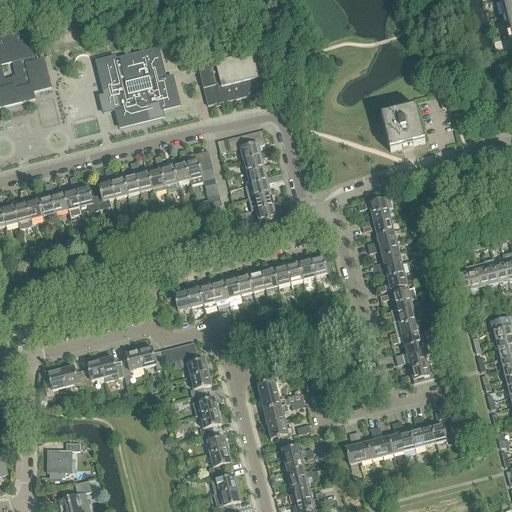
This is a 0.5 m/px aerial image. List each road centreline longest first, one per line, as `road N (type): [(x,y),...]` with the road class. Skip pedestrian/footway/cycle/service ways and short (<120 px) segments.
road 1 (residential): [(322,218),(302,198),(272,116),(0,181)]
road 2 (residential): [(322,218),(342,197),(511,143)]
road 3 (residential): [(146,282),(300,243),(322,218)]
road 4 (residential): [(27,360),(37,311),(146,282)]
road 5 (residential): [(23,504),(27,360)]
road 6 (residential): [(234,381),(368,346)]
road 7 (residential): [(368,346),(341,240),(322,218)]
road 8 (residential): [(267,511),(234,381)]
road 9 (residential): [(155,328),(27,360)]
road 10 (residential): [(234,381),(220,328),(171,340),(155,328)]
